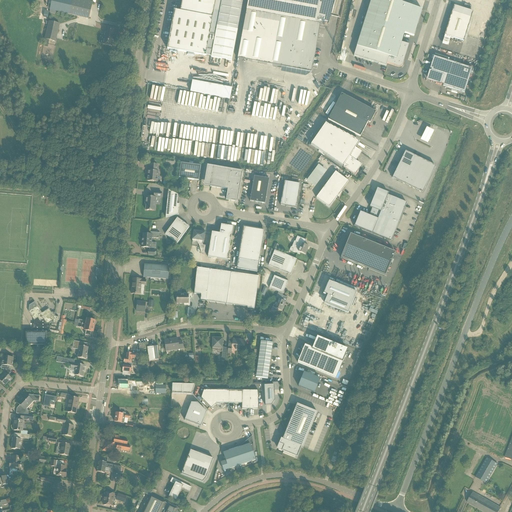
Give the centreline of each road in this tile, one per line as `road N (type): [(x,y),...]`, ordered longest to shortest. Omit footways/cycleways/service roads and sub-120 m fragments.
road 1 (primary): [(361,511),(487,176)]
road 2 (tertiary): [(108,346),(149,0)]
road 3 (tertiary): [(395,510),(511,222)]
road 4 (tertiary): [(395,510),(317,480),(273,475),(237,486),(203,511)]
road 5 (unclassified): [(108,346),(175,327),(285,335)]
road 6 (unclassified): [(328,232),(371,175),(410,93)]
road 7 (unclassified): [(237,426),(269,421),(285,407),(285,335)]
road 8 (tertiary): [(83,511),(101,392)]
